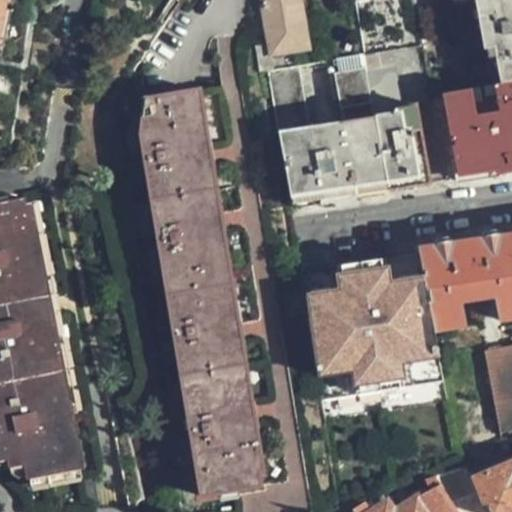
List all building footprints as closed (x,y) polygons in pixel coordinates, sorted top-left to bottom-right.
[(297,0),(259,0),(261,10),(268,53),(293,49),(306,47),(297,0)] [(511,0),(472,0),(481,50),(492,48),(498,84),(511,81),(511,0)] [(363,54),(362,55),(372,117),(385,190),(427,183),(413,105),(399,109),(388,51),(363,54)] [(372,117),(362,55),(330,59),(341,123),(372,117)] [(385,190),(372,117),(341,123),(307,128),(297,63),(265,69),(290,200),(290,204),(385,190)] [(511,81),(498,84),(443,95),(457,179),(511,171),(511,81)] [(297,479),(231,83),(145,98),(144,98),(139,132),(200,496),(297,479)] [(65,412),(25,191),(0,195),(0,466),(22,462),(25,477),(81,465),(71,410),(65,412)] [(418,272),(429,329),(459,324),(455,300),(492,294),(496,320),(511,317),(511,233),(511,231),(413,245),(415,254),(418,272)] [(418,272),(415,254),(395,257),(398,276),(418,272)] [(399,388),(439,381),(434,353),(429,329),(418,272),(398,276),(395,257),(381,259),(382,271),(335,278),(333,266),(299,271),(319,401),(354,395),(353,385),(397,377),(399,388)] [(382,271),(381,259),(333,266),(335,278),(382,271)] [(511,344),(480,350),(496,432),(511,429),(511,344)] [(353,385),(354,395),(399,388),(397,377),(353,385)] [(511,458),(472,475),(487,511),(499,511),(511,507),(511,458)] [(461,465),(455,467),(432,475),(451,503),(474,494),(461,465)] [(456,511),(451,503),(432,475),(424,478),(429,488),(392,511),(386,501),(368,511),(456,511)]
